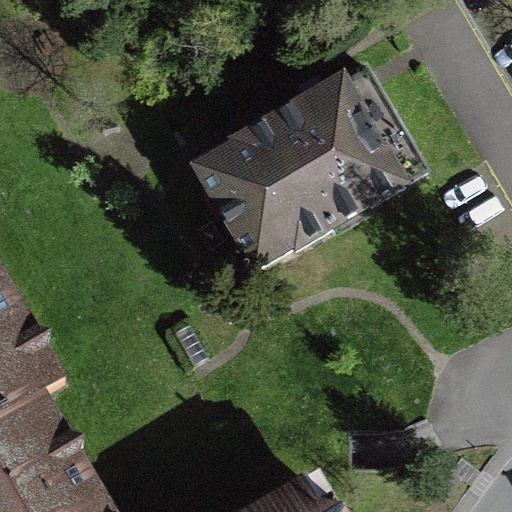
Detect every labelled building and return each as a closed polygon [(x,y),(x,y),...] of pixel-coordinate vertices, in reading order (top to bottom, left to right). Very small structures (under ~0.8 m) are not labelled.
[(256,273),(295,250),(296,252),(333,230),(334,232),(371,210),(370,209),(407,187),(406,186),(429,173),(367,67),(344,81),(343,79),(233,144),(234,147),(195,170),(256,273)] [(1,275),(0,275),(0,420),(43,395),(44,397),(66,384),(1,275)] [(0,511),(91,511),(107,503),(44,397),(43,395),(0,420),(0,511)] [(339,511),(317,506),(303,483),(254,511),(339,511)] [(112,511),(107,503),(91,511),(112,511)]
